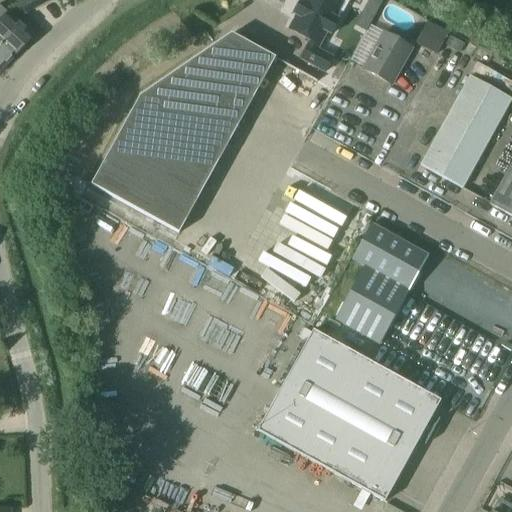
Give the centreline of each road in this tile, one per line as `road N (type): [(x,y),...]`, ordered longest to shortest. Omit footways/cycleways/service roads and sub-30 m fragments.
road 1 (residential): [(42,511),(40,428),(0,272)]
road 2 (unclassified): [(511,271),(299,152)]
road 3 (residential): [(0,108),(29,63),(106,0)]
road 4 (unclassified): [(447,511),(511,398)]
